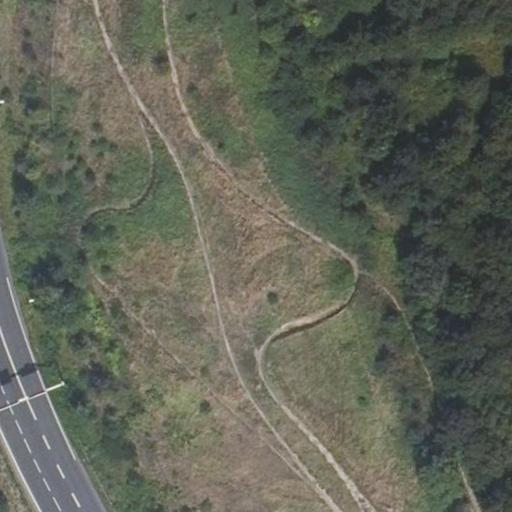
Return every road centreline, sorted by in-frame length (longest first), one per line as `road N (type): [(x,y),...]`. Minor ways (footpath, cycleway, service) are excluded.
road 1 (motorway): [(93,511),(25,370),(0,296)]
road 2 (motorway): [(64,511),(0,377)]
